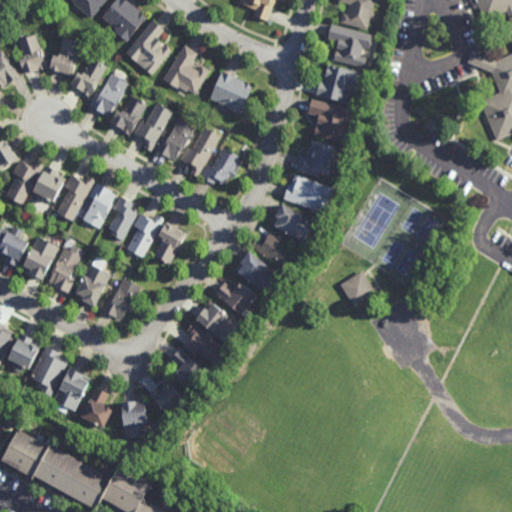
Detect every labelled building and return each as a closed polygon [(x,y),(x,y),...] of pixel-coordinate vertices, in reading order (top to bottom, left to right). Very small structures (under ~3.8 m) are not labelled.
[(108,0),(92,20),(70,0),(108,0)] [(118,0),(122,0),(147,20),(125,45),(114,36),(119,31),(103,20),(118,0)] [(272,0),(272,2),(277,4),(266,24),(250,19),(254,9),(243,7),(245,0),(272,0)] [(339,0),(374,0),(367,31),(341,25),(343,15),(347,16),(349,6),(339,3),(339,0)] [(511,0),(474,0),(483,19),(505,12),(511,31),(507,32),(511,43),(511,54),(496,61),(472,52),(469,65),(493,74),(500,94),(481,102),(496,141),(511,134),(511,0)] [(152,24),(166,33),(157,42),(163,45),(158,51),(163,53),(167,48),(173,53),(151,79),(125,57),(152,24)] [(331,25),(372,35),(368,52),(361,50),(359,58),(366,60),(363,69),(333,61),(338,42),(328,39),(331,25)] [(17,42),(33,37),(46,70),(26,77),(17,42)] [(71,78),(81,45),(62,40),(58,59),(51,58),(49,71),(71,78)] [(184,48),(197,55),(190,67),(198,74),(202,68),(209,73),(194,96),(178,87),(176,91),(163,83),(184,48)] [(0,52),(21,74),(3,90),(0,86),(0,52)] [(91,98),(108,69),(91,60),(83,77),(77,74),(71,87),(91,98)] [(316,97),(346,105),(350,89),(359,91),(363,75),(327,66),(324,84),(320,83),(316,97)] [(109,117),(128,85),(110,76),(100,96),(96,94),(90,107),(109,117)] [(222,76),(250,88),(240,116),(209,101),(222,76)] [(131,136),(147,107),(130,98),(122,115),(117,112),(110,125),(123,131),(121,133),(131,138),(131,136)] [(314,136),(344,144),(352,112),(309,99),(307,115),(316,117),(314,136)] [(151,152),(172,115),(155,106),(145,126),(140,123),(135,137),(145,141),(143,145),(145,146),(144,149),(151,152)] [(174,163),(193,129),(177,121),(166,141),(161,139),(155,151),(174,163)] [(197,179),(221,138),(204,128),(192,151),(187,149),(182,161),(196,169),(193,177),(197,179)] [(0,143),(5,141),(17,159),(0,170),(0,143)] [(297,173),(321,179),(321,173),(329,175),(333,148),(310,143),(307,161),(300,159),(297,173)] [(200,179),(213,186),(216,181),(221,185),(219,188),(223,189),(229,177),(234,180),(236,174),(230,171),(239,157),(222,149),(211,169),(207,167),(200,179)] [(20,162),(39,172),(21,207),(7,199),(19,177),(13,175),(20,162)] [(46,167),(61,174),(58,179),(65,183),(54,203),(33,192),(46,167)] [(71,177),(85,183),(88,178),(96,182),(73,222),(57,214),(70,190),(65,187),(71,177)] [(285,201),(316,210),(318,205),(326,209),(332,189),(294,177),(292,191),(286,189),(285,201)] [(97,185),(113,192),(112,195),(117,197),(100,230),(83,220),(94,201),(89,198),(97,185)] [(120,199),(133,205),(131,209),(139,213),(122,243),(110,236),(112,231),(108,229),(118,213),(113,211),(120,199)] [(273,228),(301,243),(314,223),(281,205),(274,218),(279,221),(273,228)] [(140,214),(134,226),(139,228),(128,249),(143,259),(164,222),(154,216),(151,221),(140,214)] [(0,231),(5,222),(31,237),(16,267),(2,261),(4,256),(0,254),(0,231)] [(165,224),(187,235),(169,265),(160,260),(169,245),(157,238),(165,224)] [(254,248),(290,277),(303,258),(279,244),(283,239),(271,233),(254,248)] [(37,238),(59,248),(43,281),(21,270),(37,238)] [(66,249),(82,257),(71,278),(76,281),(69,294),(49,283),(66,249)] [(234,274),(264,294),(280,275),(249,254),(234,274)] [(91,265),(111,276),(95,309),(74,297),(91,265)] [(353,306),(375,295),(363,271),(341,283),(353,306)] [(124,279),(141,288),(123,322),(101,311),(107,297),(113,300),(124,279)] [(217,296),(240,315),(256,297),(239,284),(234,293),(224,284),(217,296)] [(205,310),(207,313),(214,305),(236,323),(223,342),(196,321),(205,310)] [(0,324),(7,327),(6,331),(15,335),(0,365),(0,324)] [(193,325),(226,352),(216,366),(189,344),(196,335),(187,330),(193,325)] [(20,334),(30,339),(27,344),(39,351),(31,370),(8,359),(20,334)] [(47,348),(60,353),(59,357),(67,360),(49,398),(41,394),(45,387),(32,380),(47,348)] [(172,376),(189,388),(203,370),(178,350),(170,361),(179,368),(172,376)] [(68,368),(90,378),(74,413),(54,403),(68,368)] [(148,396),(168,415),(184,400),(167,382),(160,389),(156,385),(148,396)] [(95,387),(109,394),(104,407),(112,412),(102,430),(80,416),(95,387)] [(120,402),(135,402),(135,406),(144,405),(146,437),(127,440),(120,402)] [(128,511),(103,498),(96,510),(33,475),(32,477),(1,460),(18,429),(49,446),(51,444),(113,478),(119,468),(149,485),(141,499),(165,511),(128,511)]
